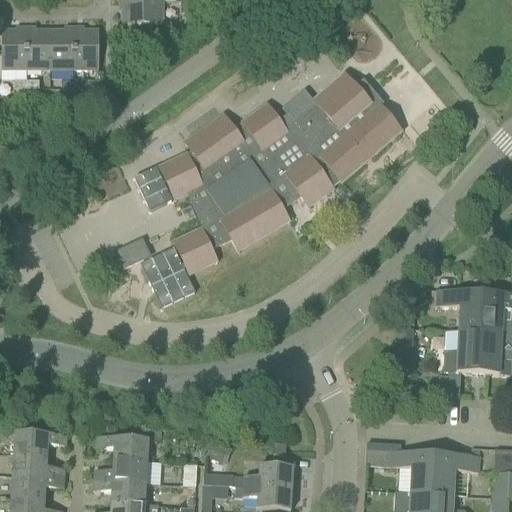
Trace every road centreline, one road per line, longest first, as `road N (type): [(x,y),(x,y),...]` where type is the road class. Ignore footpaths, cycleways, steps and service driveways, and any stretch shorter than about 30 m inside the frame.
road 1 (unclassified): [(0,351),(161,381),(232,375),(307,351)]
road 2 (unclassified): [(307,351),(418,248),(511,139)]
road 3 (residential): [(343,431),(511,441)]
